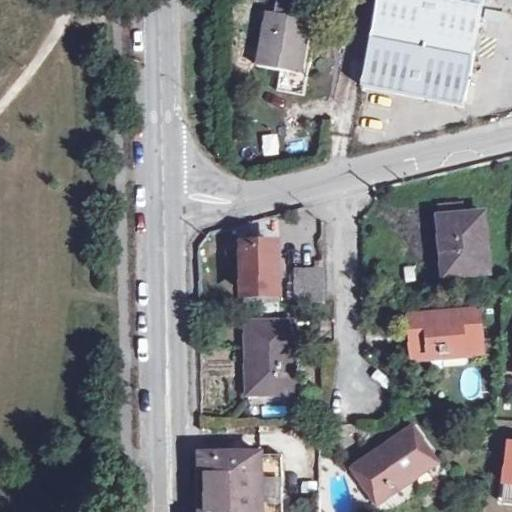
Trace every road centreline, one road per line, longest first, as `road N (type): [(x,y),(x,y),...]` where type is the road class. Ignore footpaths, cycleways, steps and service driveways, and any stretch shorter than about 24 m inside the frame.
road 1 (primary): [(170,511),(162,201)]
road 2 (unclassified): [(343,177),(352,382)]
road 3 (primary): [(162,201),(158,0)]
road 4 (unclassified): [(343,177),(267,194),(162,201)]
road 5 (unclassified): [(511,139),(343,177)]
